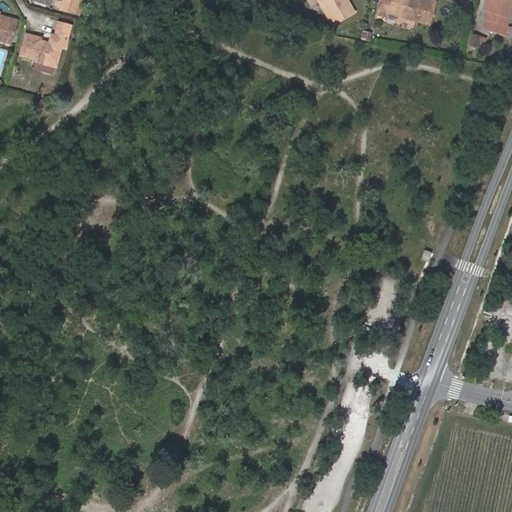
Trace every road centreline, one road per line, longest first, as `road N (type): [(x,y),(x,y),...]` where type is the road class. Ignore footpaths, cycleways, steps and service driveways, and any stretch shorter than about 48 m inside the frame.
road 1 (secondary): [(511,139),(371,511)]
road 2 (secondary): [(387,511),(511,175)]
